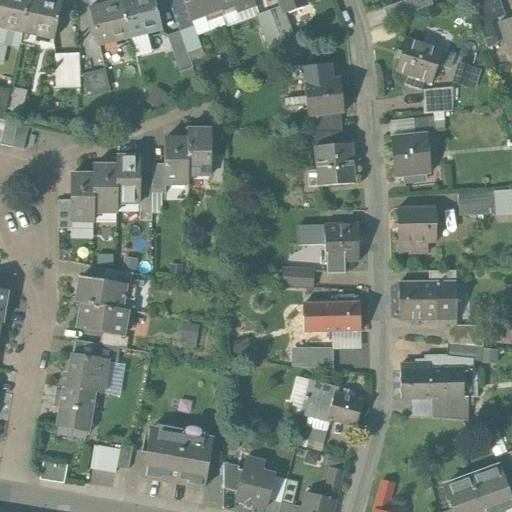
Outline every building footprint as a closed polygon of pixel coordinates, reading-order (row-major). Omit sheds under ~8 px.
[(29,0),(0,0),(0,28),(22,33),(29,0)] [(61,3),(46,0),(29,0),(22,33),(52,40),(61,3)] [(153,0),(127,0),(120,2),(130,39),(161,31),(153,0)] [(215,0),(181,0),(190,22),(220,11),(215,0)] [(251,0),(215,0),(220,11),(221,13),(233,8),(235,13),(254,6),(251,0)] [(277,0),(280,8),(282,8),(284,15),(304,8),(301,0),(277,0)] [(430,0),(408,0),(382,10),(387,25),(433,8),(430,0)] [(497,0),(470,0),(478,26),(486,51),(498,48),(491,26),(491,25),(490,22),(504,18),(497,0)] [(120,2),(89,10),(98,46),(130,39),(120,2)] [(280,8),(269,12),(283,50),(287,61),(300,57),(284,15),(282,8),(280,8)] [(269,12),(257,17),(271,54),(283,50),(269,12)] [(511,19),(497,25),(511,66),(511,19)] [(194,70),(180,34),(167,39),(181,74),(194,70)] [(441,51),(406,40),(396,73),(408,77),(424,82),(431,84),(441,51)] [(79,55),(54,56),(55,90),(80,89),(80,76),(79,55)] [(472,70),(458,65),(453,83),(466,87),(472,70)] [(104,70),(80,76),(86,100),(110,94),(104,70)] [(424,82),(408,77),(404,88),(420,93),(424,82)] [(338,80),(303,85),(307,118),(343,114),(338,80)] [(10,91),(7,90),(0,88),(0,120),(3,122),(10,91)] [(14,90),(10,113),(21,115),(26,92),(14,90)] [(451,90),(423,91),(425,115),(453,112),(451,90)] [(17,125),(5,122),(5,123),(0,146),(12,148),(17,125)] [(29,128),(17,125),(12,148),(23,151),(29,128)] [(211,131),(187,131),(187,140),(188,140),(188,177),(209,177),(210,177),(211,177),(211,156),(211,131)] [(426,135),(391,138),(394,178),(430,175),(426,135)] [(188,140),(164,140),(164,166),(164,186),(166,186),(188,186),(188,177),(188,140)] [(318,191),(361,187),(358,144),(314,148),(318,191)] [(223,156),(211,156),(211,177),(210,177),(210,184),(223,184),(223,156)] [(140,158),(116,158),(116,167),(117,167),(117,203),(140,203),(140,158)] [(164,166),(152,165),(152,194),(165,194),(166,186),(164,186),(164,166)] [(116,167),(93,167),(93,177),(93,213),(94,213),(117,213),(117,203),(117,167),(116,167)] [(93,177),(70,177),(70,222),(94,222),(94,213),(93,213),(93,177)] [(511,192),(493,193),(495,215),(496,217),(511,215),(511,192)] [(493,193),(458,195),(459,217),(495,215),(493,193)] [(435,209),(397,209),(398,256),(427,256),(427,243),(435,242),(435,209)] [(330,276),(367,276),(366,224),(333,224),(333,230),(299,230),(300,251),(329,250),(330,276)] [(319,287),(319,267),(287,267),(286,286),(319,287)] [(132,274),(104,270),(102,282),(130,286),(132,274)] [(455,272),(428,272),(429,283),(456,283),(455,272)] [(102,282),(81,278),(76,304),(81,305),(81,304),(120,311),(121,310),(122,299),(132,301),(135,287),(130,286),(102,282)] [(429,283),(398,284),(399,321),(456,320),(456,283),(429,283)] [(0,287),(0,323),(0,324),(0,323),(0,324),(3,325),(8,289),(0,287)] [(338,304),(303,305),(304,333),(360,332),(360,304),(353,304),(353,297),(338,298),(338,304)] [(120,311),(81,304),(81,305),(77,330),(101,334),(122,338),(123,337),(127,311),(121,310),(120,311)] [(197,328),(181,325),(178,342),(185,343),(184,349),(194,350),(197,328)] [(484,327),(449,327),(447,344),(482,348),(484,327)] [(122,338),(101,334),(99,346),(119,349),(126,350),(128,338),(123,337),(122,338)] [(249,340),(229,343),(232,361),(252,358),(249,340)] [(99,346),(75,342),(73,356),(108,361),(108,363),(116,364),(119,349),(99,346)] [(482,348),(447,344),(445,371),(462,371),(472,371),(472,361),(481,362),(482,348)] [(296,345),(295,366),(338,368),(339,347),(296,345)] [(73,356),(71,355),(66,387),(62,387),(62,388),(96,394),(102,395),(108,363),(108,361),(73,356)] [(425,365),(408,365),(409,372),(400,372),(401,400),(431,400),(430,372),(425,372),(425,365)] [(445,371),(430,372),(431,400),(463,399),(462,371),(445,371)] [(338,389),(310,382),(305,398),(304,398),(303,401),(304,401),(300,417),(329,424),(329,422),(355,428),(362,402),(336,395),(338,389)] [(62,388),(55,428),(57,428),(58,426),(87,431),(87,433),(89,433),(96,394),(62,388)] [(463,399),(431,400),(431,420),(468,422),(468,405),(473,405),(473,399),(463,399)] [(327,434),(305,428),(302,440),(323,446),(327,434)] [(210,441),(150,430),(141,477),(160,481),(161,476),(187,481),(186,486),(204,489),(212,448),(210,441)] [(132,447),(121,445),(119,454),(116,468),(128,471),(132,447)] [(119,454),(94,449),(90,470),(115,475),(116,468),(119,454)] [(511,479),(511,468),(507,455),(495,459),(497,467),(499,466),(505,482),(511,479)] [(264,464),(245,459),(241,471),(236,493),(234,501),(243,504),(247,509),(252,506),(266,509),(268,500),(274,477),(274,476),(261,473),(264,464)] [(65,466),(43,463),(41,478),(63,482),(65,466)] [(238,468),(223,464),(223,489),(236,493),(241,471),(238,470),(238,468)] [(497,467),(443,487),(452,511),(451,511),(511,511),(511,501),(505,482),(499,466),(497,467)] [(342,473),(331,469),(323,498),(335,501),(342,473)] [(286,480),(274,477),(268,500),(280,503),(286,480)] [(286,480),(281,503),(292,506),(298,483),(286,480)] [(386,511),(394,485),(382,482),(374,511),(376,511),(386,511)] [(323,498),(306,494),(300,511),(332,511),(335,501),(323,498)]
